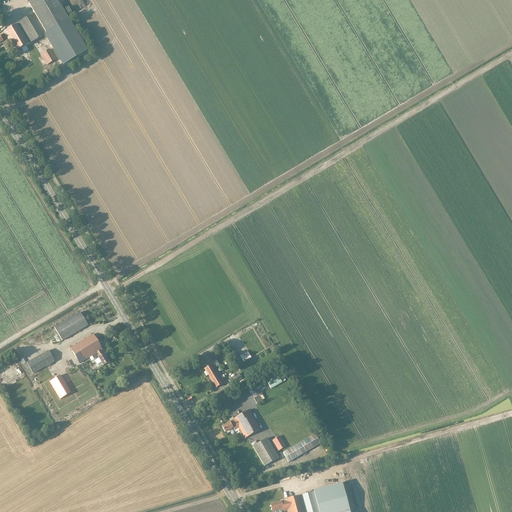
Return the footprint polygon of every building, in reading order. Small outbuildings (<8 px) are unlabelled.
[(4,34),(0,36),(2,41),(3,43),(8,41),(14,52),(44,35),(63,66),(86,53),(55,0),(36,0),(29,4),(34,15),(3,32),(4,34)] [(46,65),(56,60),(49,49),(40,55),(46,65)] [(80,312),(54,328),(62,341),(87,325),(80,312)] [(94,360),(98,358),(103,366),(109,362),(104,354),(103,355),(101,351),(102,350),(93,334),(70,348),(79,363),(92,356),(94,360)] [(26,363),(33,374),(54,361),(48,350),(26,363)] [(214,371),(213,369),(219,365),(216,361),(210,364),(210,365),(204,369),(208,375),(214,371)] [(221,376),(217,370),(214,371),(208,375),(212,382),(221,376)] [(231,386),(242,380),(244,378),(241,373),(228,381),(231,386)] [(49,382),(60,400),(70,393),(60,375),(49,382)] [(212,382),(215,388),(225,383),(221,376),(212,382)] [(229,422),(222,427),(225,432),(233,428),(234,431),(239,428),(245,438),(260,429),(249,410),(229,422)] [(314,434),(282,453),(288,463),(320,444),(314,434)] [(277,452),(286,447),(279,436),(270,442),(277,452)] [(267,438),(253,447),(264,466),(279,458),(267,438)] [(318,511),(313,492),(284,500),(284,502),(281,503),(281,502),(270,504),(272,511),(280,509),(281,511),(286,510),(286,511),(318,511)]
